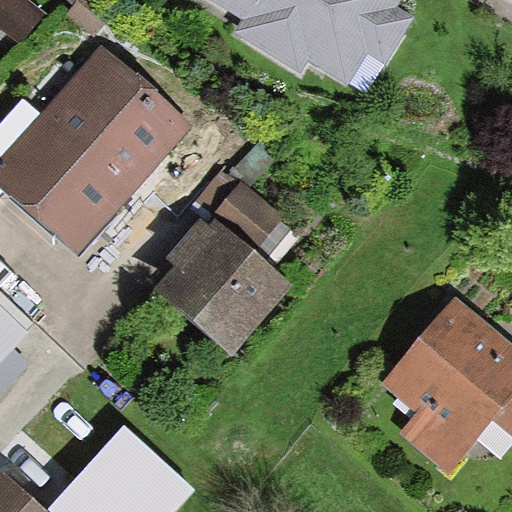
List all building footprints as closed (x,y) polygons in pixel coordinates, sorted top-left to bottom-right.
[(42,0),(13,0),(0,15),(0,24),(30,50),(61,15),(42,0)] [(372,18),(383,1),(381,0),(207,0),(238,20),(229,34),(292,74),(303,56),(338,78),(354,53),(375,67),(397,33),(372,18)] [(45,115),(18,91),(0,110),(0,186),(67,247),(172,132),(94,62),(45,115)] [(148,303),(208,358),(268,295),(243,271),(273,240),(232,202),(201,235),(184,219),(143,262),(166,284),(148,303)] [(495,422),(511,436),(511,340),(459,295),(383,383),(415,410),(397,432),(449,476),(495,422)] [(0,367),(19,348),(0,329),(0,367)] [(0,511),(40,511),(0,476),(0,511)]
